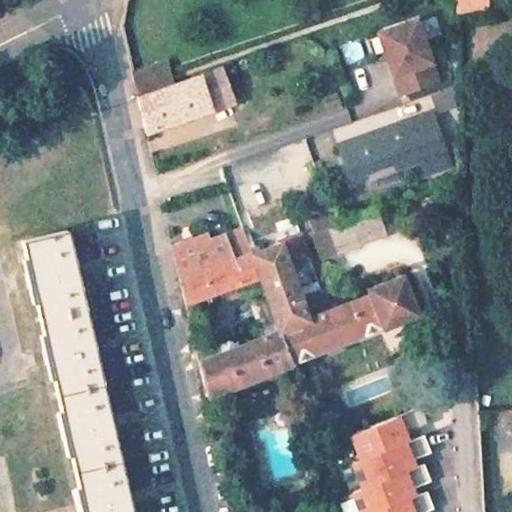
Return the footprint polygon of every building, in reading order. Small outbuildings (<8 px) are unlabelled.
[(415,22),(378,35),(399,96),(437,83),(415,22)] [(133,73),(139,96),(174,83),(167,60),(133,73)] [(233,100),(224,65),(202,73),(213,107),(233,100)] [(147,131),(213,107),(202,73),(174,83),(139,96),(147,131)] [(433,117),(340,150),(351,181),(396,165),(398,172),(420,164),(425,178),(451,169),(433,117)] [(288,186),(314,178),(303,141),(276,149),(288,186)] [(337,225),(313,234),(322,257),(386,233),(377,210),(337,225)] [(331,211),(308,220),(313,234),(337,225),(331,211)] [(185,305),(260,276),(252,252),(241,231),(211,242),(209,236),(173,250),(185,305)] [(127,511),(63,232),(17,244),(80,511),(127,511)] [(303,238),(281,245),(289,266),(310,259),(303,238)] [(260,276),(275,323),(278,329),(306,318),(300,301),(289,266),(281,245),(280,242),(252,252),(260,276)] [(288,362),(376,325),(377,328),(413,314),(400,274),(363,286),(365,293),(326,310),(306,318),(278,329),(288,362)] [(321,292),(300,301),(306,318),(326,310),(321,292)] [(205,396),(288,362),(278,329),(275,323),(264,327),(267,335),(236,346),(234,343),(230,340),(222,343),(221,349),(212,345),(196,353),(205,396)] [(229,420),(237,457),(249,454),(240,418),(229,420)] [(511,441),(511,420),(496,423),(500,444),(511,441)]
